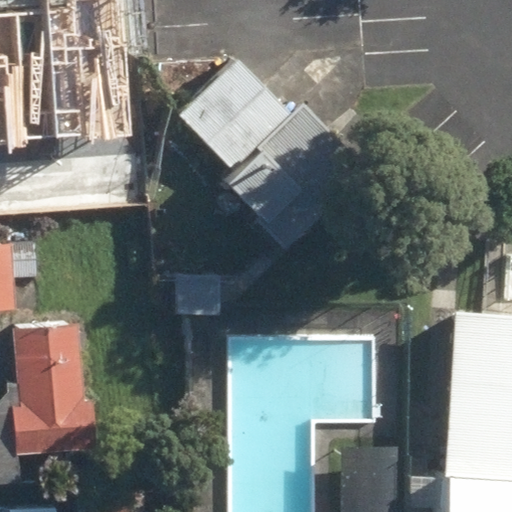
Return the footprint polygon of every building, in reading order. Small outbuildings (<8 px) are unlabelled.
[(0,0),(0,146),(125,137),(114,0),(0,0)] [(273,117),(220,63),(165,116),(217,170),(273,117)] [(353,174),(290,107),(210,183),(273,249),(353,174)] [(0,248),(0,310),(15,310),(12,248),(0,248)] [(178,279),(179,298),(222,298),(222,278),(178,279)] [(434,478),(431,511),(511,511),(511,316),(445,312),(434,478)] [(0,406),(0,485),(19,485),(17,454),(96,449),(93,405),(83,405),(79,329),(17,333),(19,386),(9,387),(10,398),(0,406)] [(343,511),(397,511),(398,453),(344,452),(343,511)]
